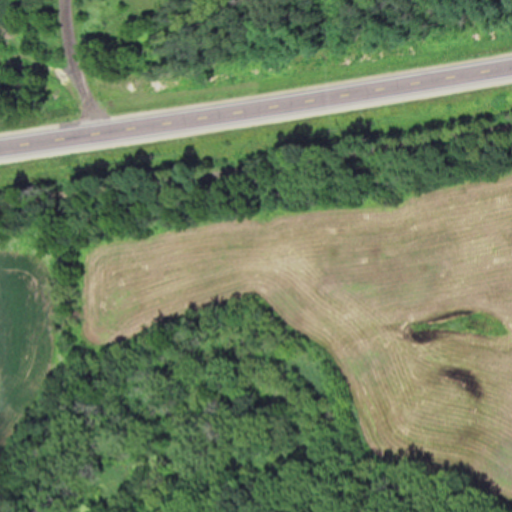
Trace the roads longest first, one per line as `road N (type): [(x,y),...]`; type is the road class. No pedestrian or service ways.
road 1 (primary): [(0,146),(511,66)]
road 2 (track): [(0,201),(511,125)]
